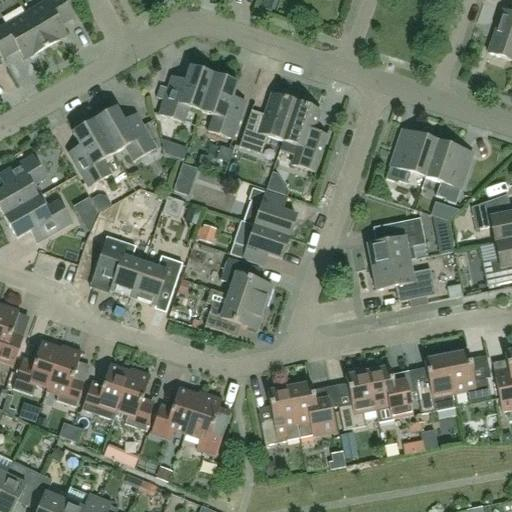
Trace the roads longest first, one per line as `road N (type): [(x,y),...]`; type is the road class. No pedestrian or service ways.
road 1 (residential): [(0,272),(64,295),(100,329),(219,366),(311,352)]
road 2 (residential): [(311,352),(303,313),(381,83)]
road 3 (residential): [(126,53),(160,33),(190,28),(344,70)]
road 4 (residential): [(311,352),(511,318)]
road 5 (residential): [(0,129),(126,53)]
